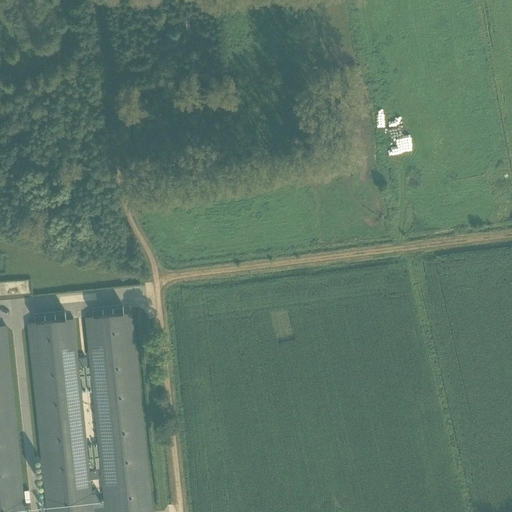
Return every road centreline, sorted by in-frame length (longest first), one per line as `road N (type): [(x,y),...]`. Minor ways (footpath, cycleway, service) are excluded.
road 1 (track): [(90,0),(124,197),(155,275),(180,511)]
road 2 (track): [(155,275),(511,234)]
